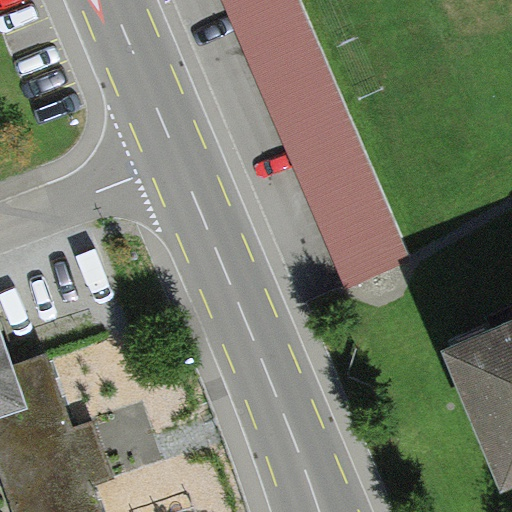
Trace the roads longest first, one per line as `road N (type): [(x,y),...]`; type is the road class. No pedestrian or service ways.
road 1 (secondary): [(171,160),(323,511)]
road 2 (residential): [(0,223),(171,160)]
road 3 (secondary): [(103,0),(171,160)]
